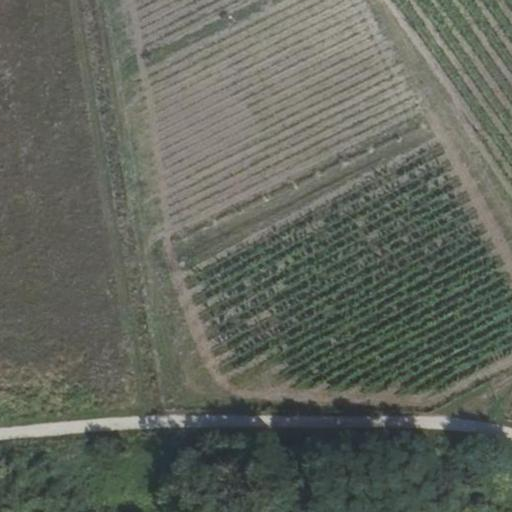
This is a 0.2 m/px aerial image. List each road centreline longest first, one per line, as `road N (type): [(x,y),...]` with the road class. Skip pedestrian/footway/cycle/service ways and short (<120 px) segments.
road 1 (track): [(0,437),(167,422),(423,422),(511,436)]
road 2 (track): [(143,423),(74,0)]
road 3 (track): [(511,215),(363,0)]
